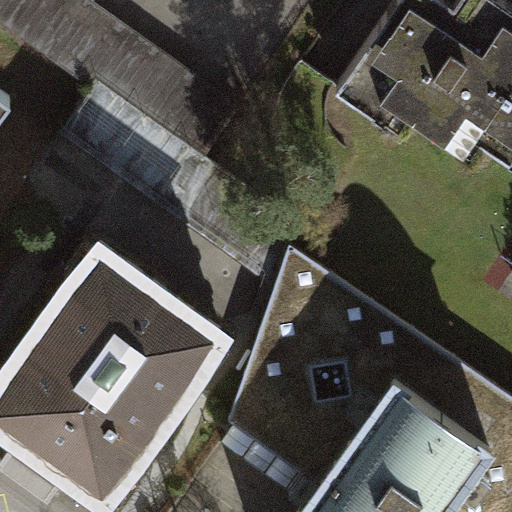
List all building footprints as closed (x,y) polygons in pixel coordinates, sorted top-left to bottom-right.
[(240,105),(94,0),(0,0),(0,18),(105,87),(201,159),(240,105)] [(395,120),(405,105),(479,154),(489,139),(511,104),(511,0),(474,0),(468,9),(454,0),(407,0),(348,88),(395,120)] [(201,159),(105,87),(66,141),(288,299),(305,251),(309,238),(201,159)] [(0,128),(13,111),(0,101),(0,128)] [(511,104),(489,139),(511,154),(511,104)] [(117,226),(0,391),(0,416),(135,511),(265,330),(117,226)] [(288,299),(245,422),(329,486),(311,511),(511,511),(511,393),(305,251),(288,299)]
